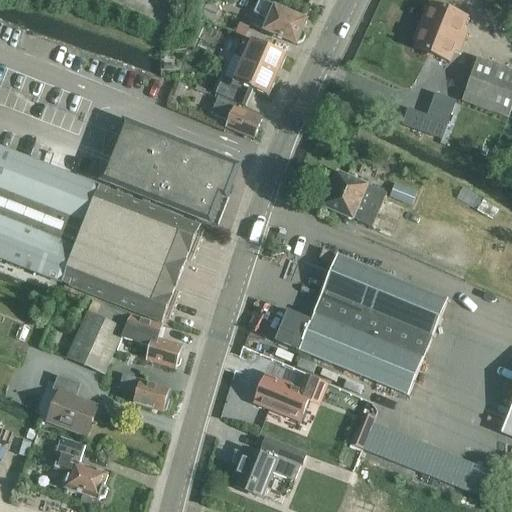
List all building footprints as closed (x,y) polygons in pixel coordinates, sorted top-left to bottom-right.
[(308,23),(260,2),(249,26),(264,33),(265,33),(298,47),(298,46),(303,43),(306,38),(304,33),(308,23)] [(420,26),(464,43),(468,33),(464,31),(468,19),(432,5),(430,10),(427,9),(420,26)] [(464,43),(420,26),(414,42),(417,44),(415,49),(451,63),(456,52),(460,53),(464,43)] [(252,89),(271,97),(288,57),(255,42),(247,59),(236,55),(218,95),(244,106),(252,89)] [(462,102),(509,119),(511,110),(511,72),(478,60),(462,102)] [(185,89),(177,86),(169,107),(176,110),(185,89)] [(256,141),(265,119),(237,107),(236,109),(220,102),(214,113),(230,120),(228,129),(245,136),(256,141)] [(219,224),(240,168),(234,166),(129,125),(107,180),(219,224)] [(0,257),(165,322),(203,226),(0,146),(0,257)] [(473,272),(492,231),(468,220),(465,233),(409,207),(424,178),(399,167),(387,193),(340,171),(325,206),(355,221),(357,219),(367,224),(473,272)] [(326,252),(322,262),(332,266),(336,256),(326,252)] [(410,396),(449,300),(341,258),(312,325),(290,315),(282,336),(280,335),(277,343),(310,357),(410,396)] [(179,369),(186,346),(162,337),(164,324),(139,316),(95,300),(68,362),(108,377),(124,338),(151,345),(149,360),(179,369)] [(166,412),(174,388),(126,374),(122,389),(138,393),(138,404),(166,412)] [(256,405),(303,423),(311,402),(320,405),(327,386),(305,377),(300,388),(267,376),(256,405)] [(81,385),(58,378),(54,391),(58,393),(47,422),(88,437),(99,408),(77,400),(81,385)] [(363,414),(351,445),(361,449),(374,418),(363,414)] [(266,499),(275,478),(277,473),(297,480),(304,465),(306,465),(310,453),(270,436),(264,451),(246,445),(233,486),(266,499)] [(109,482),(112,474),(83,464),(88,446),(64,437),(59,453),(62,456),(59,469),(70,474),(67,488),(105,502),(112,486),(109,482)]
